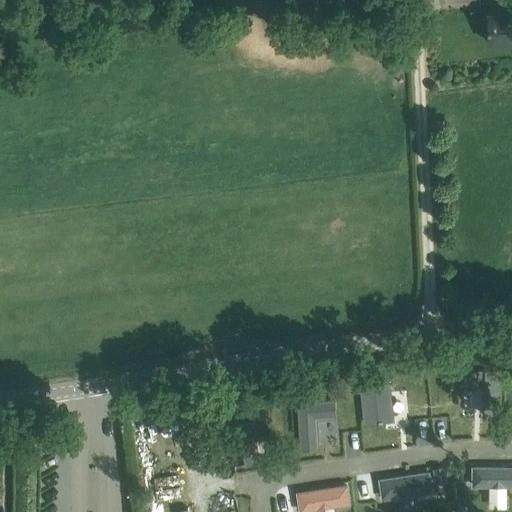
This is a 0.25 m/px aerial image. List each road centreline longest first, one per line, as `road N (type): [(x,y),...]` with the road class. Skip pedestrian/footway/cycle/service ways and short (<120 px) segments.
road 1 (unclassified): [(93,385),(435,336),(511,334)]
road 2 (track): [(416,0),(435,336)]
road 3 (residential): [(93,385),(101,511)]
